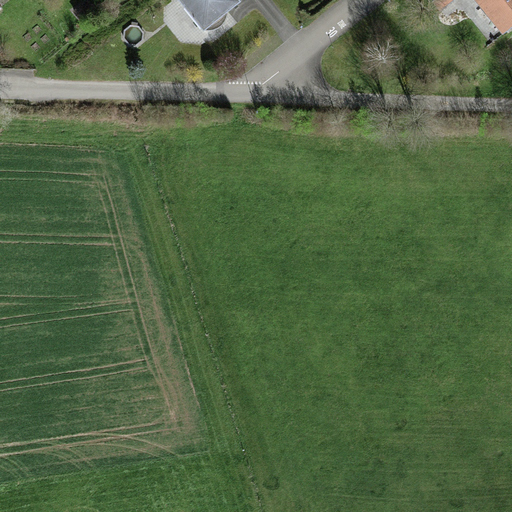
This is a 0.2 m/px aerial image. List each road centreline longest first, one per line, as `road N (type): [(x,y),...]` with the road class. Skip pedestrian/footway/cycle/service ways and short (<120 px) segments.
road 1 (residential): [(0,90),(280,100)]
road 2 (residential): [(511,108),(280,100)]
road 3 (residential): [(386,0),(280,100)]
